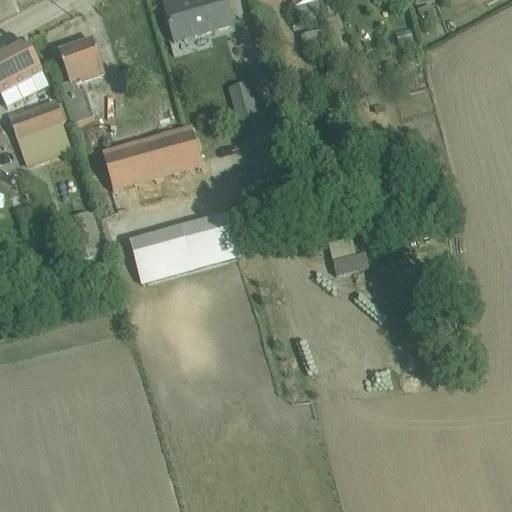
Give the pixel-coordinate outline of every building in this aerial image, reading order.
[(204,0),(205,1),(164,12),(174,49),(231,33),(221,0),(204,0)] [(316,0),(290,0),(293,14),(297,14),(300,26),(305,25),(307,31),(320,28),(318,20),(322,19),(316,0)] [(316,0),(322,19),(323,25),(340,20),(335,0),(316,0)] [(411,35),(396,38),(399,51),(414,47),(411,35)] [(324,37),(302,43),(306,59),(328,53),(324,37)] [(26,47),(0,61),(0,99),(8,114),(50,92),(26,47)] [(94,47),(59,59),(70,90),(60,92),(72,133),(96,125),(85,97),(80,99),(78,94),(107,84),(94,47)] [(250,89),(228,94),(238,127),(259,122),(250,89)] [(57,107),(9,124),(27,173),(72,156),(63,132),(69,129),(62,110),(59,112),(57,107)] [(192,132),(103,157),(115,200),(205,175),(192,132)] [(302,193),(290,197),(308,260),(321,256),(302,193)] [(349,203),(319,205),(319,215),(341,215),(341,213),(349,212),(349,203)] [(93,216),(67,223),(78,264),(104,257),(93,216)] [(230,219),(129,246),(141,290),(242,263),(230,219)] [(353,243),(329,248),(336,280),(369,274),(366,260),(357,262),(353,243)]
